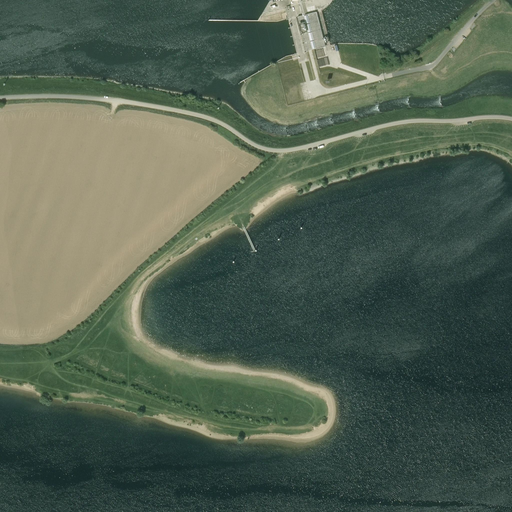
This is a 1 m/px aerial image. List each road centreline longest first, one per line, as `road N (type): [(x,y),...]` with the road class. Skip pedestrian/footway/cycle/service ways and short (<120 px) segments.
road 1 (unclassified): [(511,119),(400,122),(271,150),(165,108),(0,98)]
road 2 (unclassified): [(494,0),(434,64),(383,77)]
